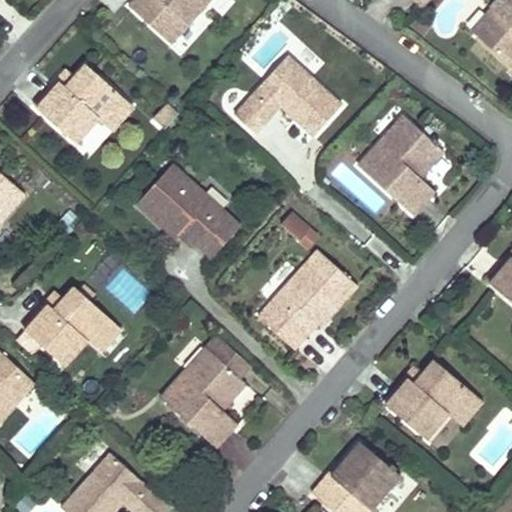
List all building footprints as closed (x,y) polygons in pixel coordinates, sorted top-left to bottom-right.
[(214,0),(133,0),(127,7),(171,47),(214,0)] [(410,0),(421,9),(428,0),(410,0)] [(511,0),(496,0),(489,8),(498,16),(477,39),(511,69),(511,0)] [(498,16),(489,8),(469,31),(477,39),(498,16)] [(342,109),(287,59),(234,118),(255,136),(280,109),(313,139),(342,109)] [(128,101),(88,65),(76,79),(67,89),(63,84),(40,110),(79,145),(100,122),(105,127),(128,101)] [(76,79),(68,72),(36,107),(40,110),(63,84),(67,89),(76,79)] [(137,109),(128,101),(105,127),(114,134),(137,109)] [(180,113),(171,105),(158,120),(167,128),(180,113)] [(403,115),(358,165),(414,216),(435,193),(420,179),(444,153),(403,115)] [(241,226),(173,164),(134,207),(157,228),(162,222),(182,240),(192,249),(196,244),(212,258),(241,226)] [(0,224),(26,195),(0,172),(0,224)] [(305,249),(319,235),(292,209),(279,223),(305,249)] [(182,240),(162,222),(157,228),(177,246),(182,240)] [(295,349),(307,336),(318,324),(334,306),(338,309),(358,287),(317,250),(270,302),(258,315),(295,349)] [(511,252),(487,280),(490,283),(511,258),(511,252)] [(511,258),(490,283),(511,302),(511,258)] [(115,323),(89,299),(95,293),(83,282),(77,289),(76,288),(64,300),(54,311),(49,306),(25,332),(64,368),(88,343),(92,347),(115,323)] [(64,300),(56,293),(22,329),(25,332),(49,306),(54,311),(64,300)] [(334,306),(318,324),(321,327),(338,309),(334,306)] [(123,331),(115,323),(92,347),(101,355),(123,331)] [(258,372),(216,333),(205,346),(211,352),(246,384),(258,372)] [(211,352),(205,346),(183,370),(189,376),(211,352)] [(246,384),(211,352),(189,376),(183,370),(157,397),(214,450),(239,423),(224,409),(246,384)] [(0,428),(38,387),(3,354),(0,356),(0,428)] [(435,359),(422,373),(422,374),(412,384),(407,380),(385,406),(425,442),(448,416),(452,420),(474,394),(435,359)] [(422,373),(414,366),(381,403),(385,406),(407,380),(412,384),(422,374),(422,373)] [(483,403),(474,394),(452,420),(461,428),(483,403)] [(371,511),(400,478),(358,442),(329,476),(326,473),(309,493),(332,511),(371,511)] [(159,511),(164,507),(101,456),(55,511),(110,511),(116,506),(123,511),(159,511)] [(341,461),(338,459),(326,473),(329,476),(341,461)]
